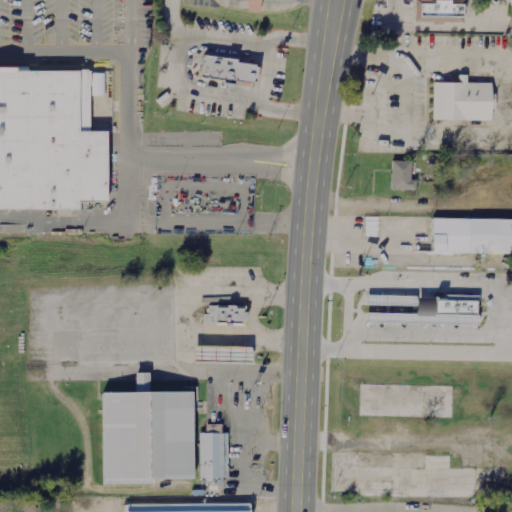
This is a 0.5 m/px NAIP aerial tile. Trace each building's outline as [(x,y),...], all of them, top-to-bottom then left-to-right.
[(248,0),(248,13),(261,14),(261,0),(248,0)] [(412,0),(412,20),(461,21),(461,0),(412,0)] [(200,79),(255,87),(257,66),(235,63),(235,60),(203,55),(200,79)] [(88,71),(0,71),(0,212),(79,212),(79,203),(106,203),(106,134),(88,134),(88,71)] [(492,122),(492,84),(465,84),(465,78),(457,78),(457,84),(432,84),(432,122),(492,122)] [(416,191),(416,180),(411,180),(412,161),(392,161),(391,191),(416,191)] [(511,255),(511,220),(432,220),(432,255),(511,255)] [(435,298),(435,318),(441,318),(441,326),(478,326),(478,298),(435,298)] [(204,325),(243,326),(244,307),(209,306),(209,314),(204,314),(204,325)] [(103,486),(154,486),(154,480),(193,480),(193,394),(148,394),(148,375),(135,375),(135,394),(103,394),(103,486)] [(198,434),(198,479),(221,479),(221,434),(198,434)] [(478,470),(451,469),(451,457),(391,456),(391,469),(360,469),(360,456),(331,455),(331,497),(477,499),(478,470)] [(254,511),(254,503),(126,505),(125,511),(254,511)]
